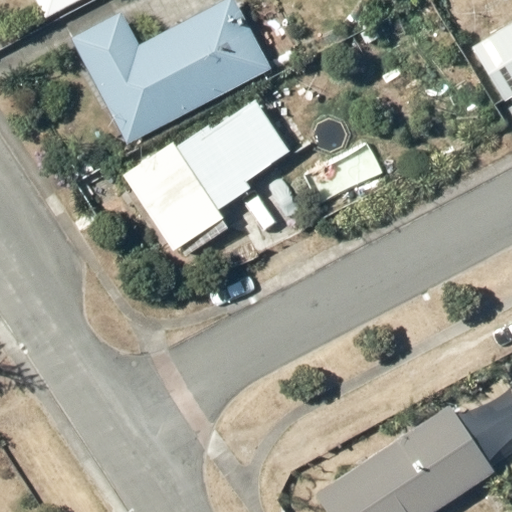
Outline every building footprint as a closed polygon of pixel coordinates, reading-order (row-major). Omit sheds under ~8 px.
[(34,0),(44,17),(75,0),(34,0)] [(273,71),(238,0),(229,0),(139,45),(125,16),(74,41),(125,144),(273,71)] [(511,97),(511,24),(472,47),(504,102),(511,97)] [(290,156),(257,99),(125,175),(169,252),(222,222),(215,210),(243,194),(238,186),(290,156)] [(431,511),(493,470),(448,404),(314,495),(325,511),(431,511)]
